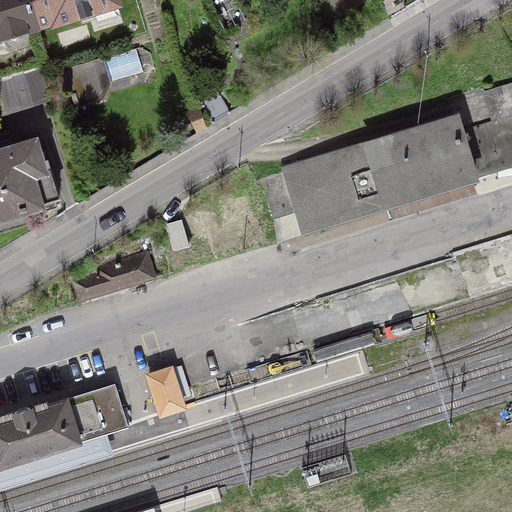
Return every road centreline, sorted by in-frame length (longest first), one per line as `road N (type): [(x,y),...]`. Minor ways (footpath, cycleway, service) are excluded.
road 1 (residential): [(0,281),(483,0)]
road 2 (residential): [(0,362),(511,209)]
road 3 (unknown): [(24,118),(42,134),(78,233)]
